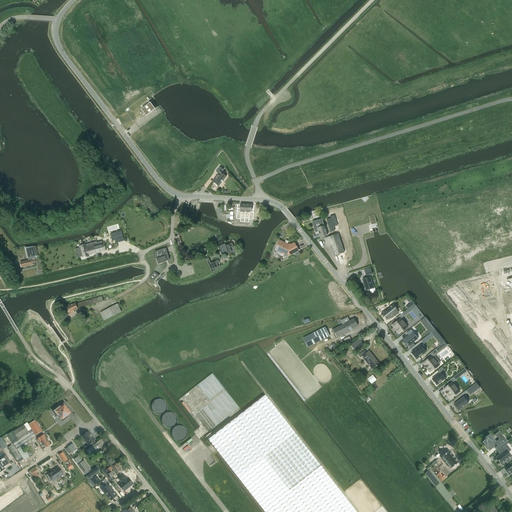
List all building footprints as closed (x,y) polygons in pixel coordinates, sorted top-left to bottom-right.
[(151,111),(147,105),(142,108),(141,109),(145,116),(147,115),(151,111)] [(225,177),(222,175),(221,173),(223,170),(219,168),(216,172),(218,174),(212,182),(218,187),(225,177)] [(323,215),(330,236),(338,233),(331,212),(323,215)] [(368,216),(371,225),(376,223),(374,214),(368,216)] [(315,231),(318,231),(320,237),(326,235),(323,226),(321,221),(314,223),(313,225),(315,231)] [(121,230),(110,233),(112,240),(115,239),(114,237),(117,236),(116,232),(117,233),(121,232),(121,230)] [(117,236),(114,237),(115,239),(116,243),(123,241),(121,232),(117,233),(116,232),(117,236)] [(338,233),(330,236),(323,238),(326,247),(330,246),(333,255),(337,254),(340,264),(347,262),(338,233)] [(86,244),(79,246),(79,248),(82,256),(82,258),(88,256),(88,255),(105,250),(103,244),(102,244),(101,241),(96,243),(96,242),(86,244)] [(289,254),(298,250),(294,243),(289,246),(289,245),(288,245),(279,241),(276,248),(276,250),(286,255),(286,254),(288,254),(289,254)] [(225,244),(221,246),(218,247),(221,254),(223,253),(228,251),(229,254),(236,251),(234,246),(230,248),(229,244),(226,245),(225,244)] [(28,260),(20,262),(21,267),(33,265),(33,263),(35,263),(34,259),(33,259),(33,258),(39,257),(37,257),(37,256),(39,255),(37,246),(25,248),(26,250),(27,255),(28,258),(28,260)] [(158,263),(165,261),(169,260),(165,248),(154,251),(158,263)] [(218,266),(215,261),(211,263),(208,258),(206,259),(210,270),(218,266)] [(166,266),(162,276),(167,278),(171,268),(166,266)] [(159,276),(158,275),(154,271),(150,276),(154,280),(159,276)] [(374,287),(373,288),(370,277),(362,279),(365,290),(369,289),(370,292),(371,293),(372,293),(374,292),(375,292),(375,291),(374,287)] [(101,296),(76,304),(75,303),(69,306),(69,304),(67,305),(68,306),(65,307),(65,306),(60,307),(64,316),(68,315),(74,313),(73,311),(78,309),(78,308),(103,301),(101,296)] [(103,320),(121,311),(117,304),(99,313),(103,320)] [(397,321),(392,325),(398,334),(407,327),(400,318),(416,307),(414,304),(413,304),(407,309),(395,318),(397,321)] [(388,308),(381,313),(384,318),(386,320),(387,319),(391,316),(393,315),(394,316),(398,312),(392,305),(388,308)] [(342,325),(333,329),(336,336),(348,330),(350,331),(351,330),(352,328),(357,326),(353,319),(349,321),(347,317),(343,319),(340,321),(342,325)] [(313,333),(306,336),(311,345),(313,345),(329,336),(325,327),(313,333)] [(408,335),(402,340),(407,346),(417,338),(410,330),(407,333),(408,335)] [(431,332),(422,339),(424,342),(433,335),(431,332)] [(358,338),(350,345),(355,352),(364,345),(358,338)] [(420,345),(411,352),(416,359),(425,352),(420,345)] [(429,358),(423,363),(425,366),(427,369),(430,372),(439,365),(438,364),(439,363),(434,356),(438,353),(443,348),(440,345),(435,349),(427,355),(429,358)] [(371,369),(378,363),(368,351),(366,353),(364,350),(358,354),(360,357),(362,356),(371,369)] [(439,373),(431,379),(436,385),(445,378),(440,372),(444,370),(442,367),(437,371),(439,373)] [(385,373),(361,392),(365,398),(389,379),(385,373)] [(372,375),(367,379),(371,384),(376,380),(372,375)] [(448,385),(443,389),(445,392),(447,395),(448,395),(450,398),(459,391),(452,382),(454,381),(452,378),(446,382),(448,385)] [(476,383),(466,390),(468,393),(471,390),(473,393),(479,388),(476,383)] [(244,411),(207,440),(236,476),(264,511),(356,511),(265,395),(256,402),(245,411),(244,411)] [(463,396),(453,404),(458,410),(468,403),(463,396)] [(166,403),(165,401),(163,400),(160,399),(158,399),(156,400),(154,401),(153,403),(152,406),(152,408),(153,410),(155,412),(157,413),(160,413),(162,413),(164,412),(166,410),(167,408),(167,405),(166,403)] [(57,408),(54,411),(56,414),(59,418),(62,422),(68,417),(67,415),(70,413),(67,410),(69,408),(65,402),(60,406),(57,408)] [(177,417),(175,415),(173,413),(171,413),(169,413),(166,414),(164,415),(163,417),(163,420),(163,422),(164,424),(166,426),(168,427),(170,427),(173,427),(175,426),(176,424),(177,421),(177,419),(177,417)] [(13,431),(2,438),(19,464),(29,457),(25,450),(26,450),(25,449),(24,449),(23,448),(31,443),(29,440),(36,436),(42,431),(35,420),(29,425),(27,423),(24,425),(14,432),(13,431)] [(187,430),(185,428),(183,426),(181,426),(179,426),(176,427),(174,428),(173,430),(173,433),(173,435),(174,437),(176,439),(178,440),(180,440),(183,440),(185,439),(186,437),(187,435),(187,432),(187,430)] [(95,440),(89,431),(82,436),(88,445),(89,445),(92,442),(95,440)] [(503,436),(497,442),(490,434),(486,438),(487,439),(483,442),(489,451),(495,447),(494,446),(496,444),(497,446),(495,447),(497,450),(508,442),(503,436)] [(51,445),(44,435),(38,439),(41,442),(42,441),(46,448),(51,445)] [(111,442),(106,436),(101,439),(106,446),(111,442)] [(101,449),(106,446),(101,439),(97,443),(86,450),(90,455),(100,448),(101,449)] [(73,443),(68,447),(73,453),(78,449),(73,443)] [(500,454),(496,458),(501,465),(505,461),(507,463),(510,460),(509,459),(511,457),(509,452),(511,450),(506,445),(498,451),(500,454)] [(449,451),(441,457),(451,469),(459,462),(449,451)] [(0,474),(3,473),(2,472),(5,470),(4,469),(11,464),(5,455),(0,458),(0,474)] [(108,461),(111,467),(117,475),(122,471),(117,463),(116,464),(115,462),(114,463),(111,459),(108,461)] [(92,471),(84,461),(79,464),(86,474),(92,471)] [(64,474),(59,467),(55,470),(56,470),(53,472),(53,471),(49,474),(46,476),(50,481),(52,480),(53,481),(64,474)] [(97,467),(87,475),(87,476),(95,485),(95,486),(97,484),(101,481),(96,475),(97,475),(96,473),(99,471),(100,470),(99,470),(97,467)] [(114,476),(117,475),(111,467),(104,471),(111,481),(115,479),(114,476)] [(36,480),(38,478),(33,470),(30,472),(36,480)] [(425,474),(447,501),(453,508),(454,507),(448,500),(452,497),(451,497),(455,494),(452,490),(448,493),(430,470),(425,474)] [(125,476),(120,479),(123,483),(120,485),(125,491),(133,484),(129,478),(127,479),(125,476)] [(109,485),(102,490),(111,501),(117,496),(109,485)]
